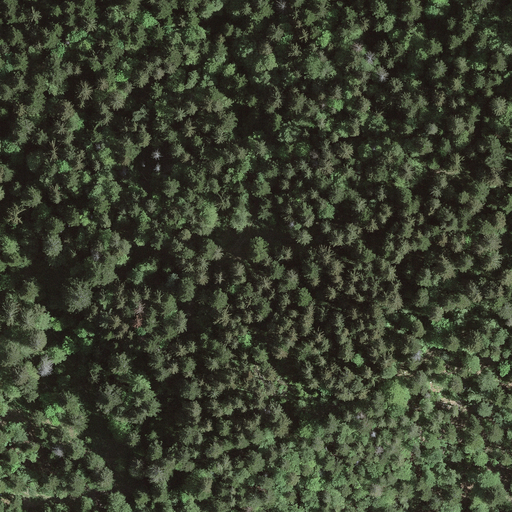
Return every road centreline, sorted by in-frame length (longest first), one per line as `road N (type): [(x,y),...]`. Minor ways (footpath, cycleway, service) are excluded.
road 1 (track): [(116,511),(140,426),(192,324),(218,291),(364,205),(511,148)]
road 2 (track): [(454,0),(365,91),(313,128),(254,201),(216,262),(186,337)]
road 3 (track): [(0,90),(170,51),(254,0)]
